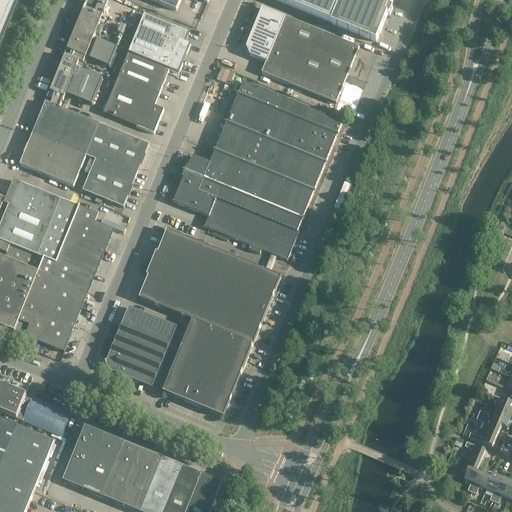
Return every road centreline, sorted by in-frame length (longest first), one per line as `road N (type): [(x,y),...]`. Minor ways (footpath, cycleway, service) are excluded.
road 1 (unclassified): [(77,386),(236,0)]
road 2 (tertiary): [(356,360),(469,83)]
road 3 (unclassified): [(254,457),(77,386)]
road 4 (unclassified): [(0,140),(57,0)]
road 5 (tertiary): [(308,482),(356,360)]
road 6 (tertiary): [(356,360),(299,467)]
